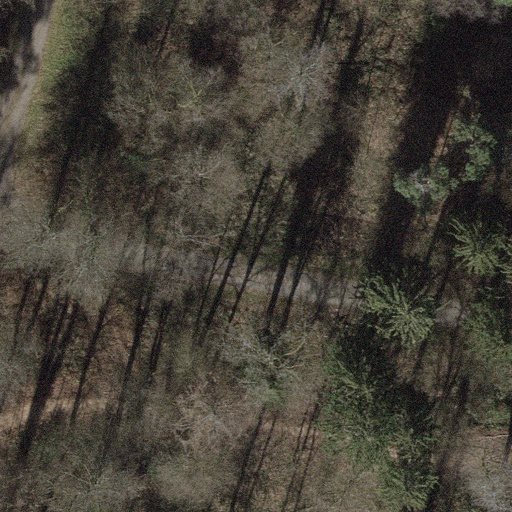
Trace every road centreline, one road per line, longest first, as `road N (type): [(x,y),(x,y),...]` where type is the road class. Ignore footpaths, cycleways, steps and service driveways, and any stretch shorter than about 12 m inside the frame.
road 1 (track): [(511,332),(0,238)]
road 2 (track): [(0,148),(53,32),(47,0)]
